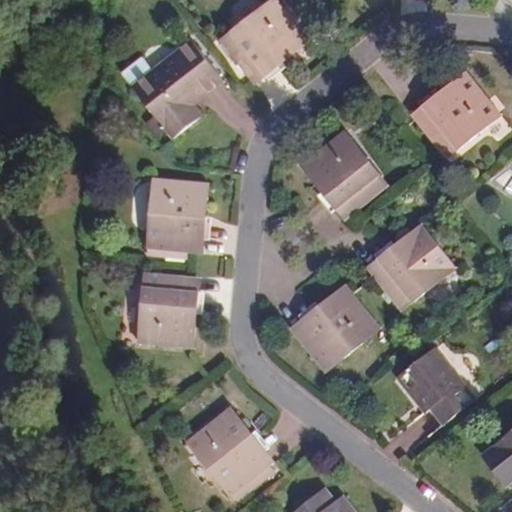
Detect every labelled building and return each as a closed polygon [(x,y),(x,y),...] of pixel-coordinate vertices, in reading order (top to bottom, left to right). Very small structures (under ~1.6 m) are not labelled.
[(311,36),(282,0),(269,0),(222,38),(253,77),(288,49),(291,53),(311,36)] [(224,80),(192,39),(133,85),(174,137),(203,114),(195,104),(224,80)] [(503,112),(469,71),(449,87),(452,91),(417,119),(447,157),(503,112)] [(390,184),(347,129),(304,164),(319,183),(323,180),(351,215),(390,184)] [(207,208),(210,184),(158,179),(151,247),(198,253),(203,208),(207,208)] [(459,267),(425,224),(405,239),(409,245),(374,272),(405,310),(459,267)] [(191,323),(195,278),(149,273),(142,343),(194,348),(196,324),(191,323)] [(382,328),(347,285),(328,300),(331,304),(296,332),(327,371),(382,328)] [(477,397),(438,348),(400,377),(426,411),(432,408),(444,423),(477,397)] [(246,424),(231,405),(189,439),(232,493),(270,461),(243,427),(246,424)] [(511,432),(486,452),(510,482),(511,479),(511,432)] [(347,511),(330,490),(301,511),(347,511)]
